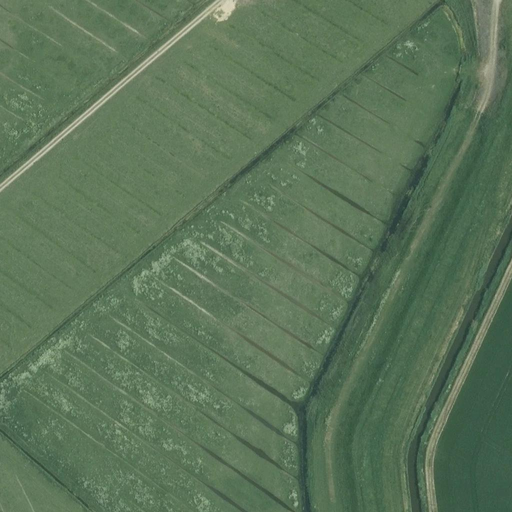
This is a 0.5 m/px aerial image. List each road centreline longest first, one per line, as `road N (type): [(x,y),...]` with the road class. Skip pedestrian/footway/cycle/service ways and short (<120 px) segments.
road 1 (track): [(495,0),(491,77),(335,420),(335,511)]
road 2 (track): [(0,194),(225,0)]
road 3 (track): [(491,77),(439,74),(405,136)]
